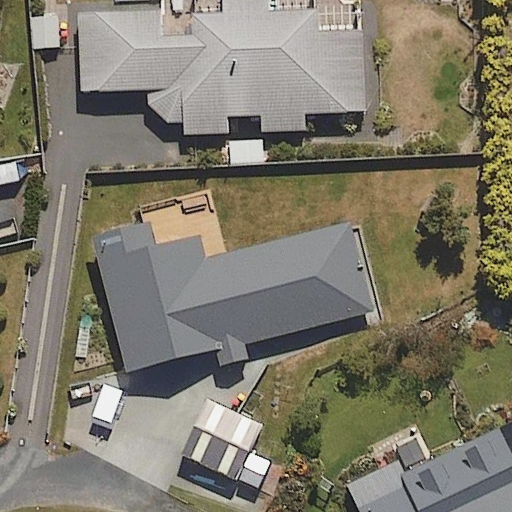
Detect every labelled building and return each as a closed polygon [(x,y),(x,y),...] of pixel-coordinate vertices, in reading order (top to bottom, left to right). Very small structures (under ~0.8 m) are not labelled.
[(151,90),(151,109),(167,120),(185,119),(186,135),(224,133),(224,117),(262,116),(262,132),(306,130),(305,114),(366,111),(361,0),(343,0),(319,1),(318,0),(163,0),(164,10),(81,13),(84,93),(151,90)] [(0,189),(35,187),(33,161),(0,164),(0,189)] [(156,249),(149,221),(95,235),(130,371),(217,349),(221,364),(247,358),(243,342),(373,309),(351,220),(206,256),(201,237),(156,249)] [(259,423),(211,402),(187,459),(256,489),(268,461),(247,452),(259,423)] [(511,511),(511,421),(412,471),(405,458),(347,487),(358,511),(511,511)]
